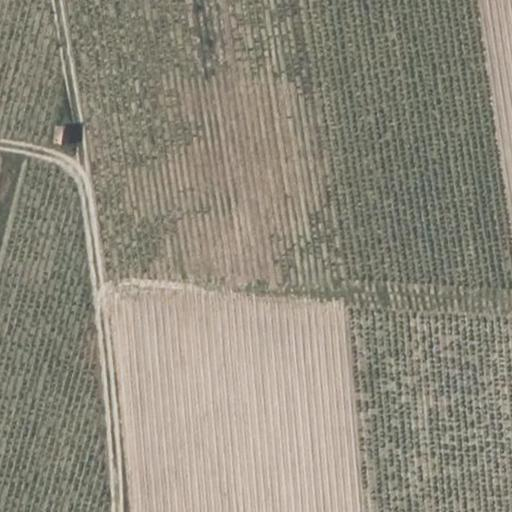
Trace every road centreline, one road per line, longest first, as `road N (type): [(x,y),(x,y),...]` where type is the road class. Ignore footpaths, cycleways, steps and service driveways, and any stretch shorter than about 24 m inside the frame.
road 1 (track): [(78,175),(111,511)]
road 2 (track): [(78,175),(49,0)]
